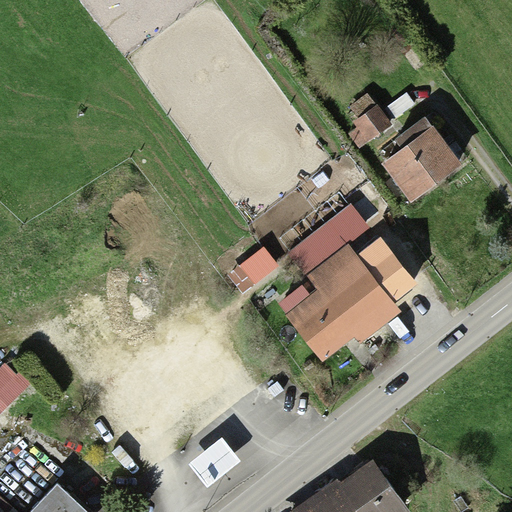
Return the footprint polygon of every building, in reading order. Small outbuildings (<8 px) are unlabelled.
[(348,112),(358,125),(376,112),(367,99),(348,112)] [(358,125),(347,133),(359,149),(388,129),(376,112),(358,125)] [(391,146),(400,159),(429,138),(420,126),(391,146)] [(400,159),(382,171),(408,208),(455,175),(429,138),(400,159)] [(352,270),(380,307),(400,293),(372,255),(352,270)] [(380,307),(352,270),(283,321),(321,371),(390,320),(380,307)] [(399,511),(370,473),(340,495),(352,511),(399,511)] [(335,489),(304,511),(352,511),(340,495),(335,489)] [(77,511),(56,492),(37,511),(77,511)]
